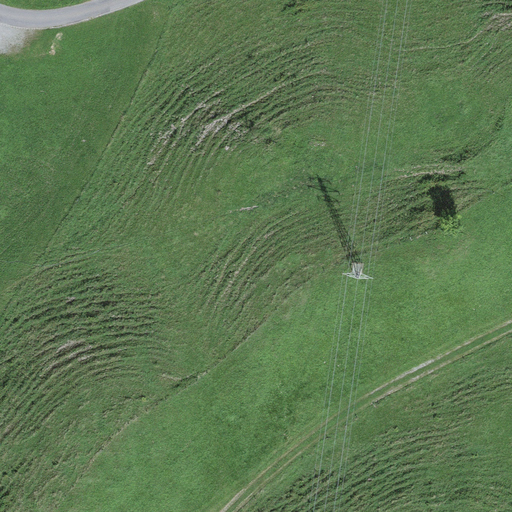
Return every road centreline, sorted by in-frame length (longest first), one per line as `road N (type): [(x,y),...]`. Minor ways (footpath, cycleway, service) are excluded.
road 1 (track): [(511,328),(367,399),(301,446),(231,511)]
road 2 (unclassified): [(120,0),(53,18),(0,14)]
